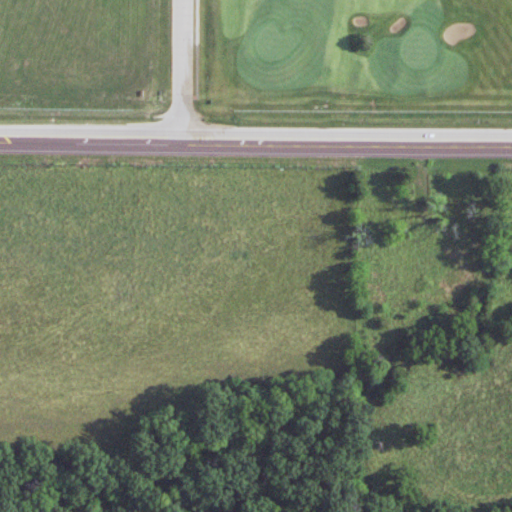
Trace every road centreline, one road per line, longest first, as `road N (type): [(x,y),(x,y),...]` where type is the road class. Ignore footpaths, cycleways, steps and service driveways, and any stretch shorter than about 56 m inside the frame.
road 1 (secondary): [(0,139),(511,141)]
road 2 (residential): [(181,143),(181,0)]
